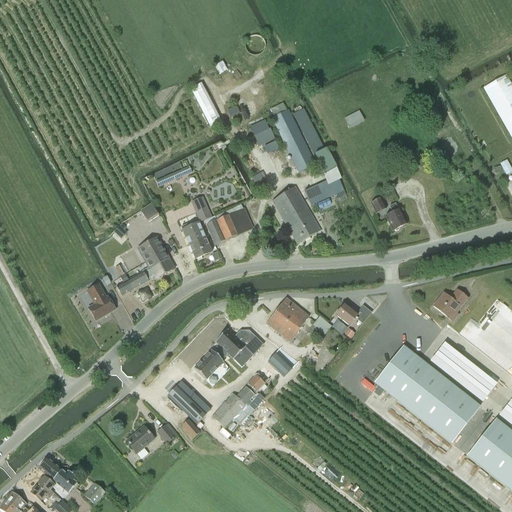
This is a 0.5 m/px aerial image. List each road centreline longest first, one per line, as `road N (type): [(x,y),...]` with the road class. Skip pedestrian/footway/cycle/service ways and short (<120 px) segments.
road 1 (tertiary): [(106,363),(175,297),(208,278),(256,266),(390,259)]
road 2 (unknown): [(400,314),(365,359),(365,395),(450,461),(507,385)]
road 3 (track): [(383,0),(505,228)]
road 4 (track): [(365,511),(284,450),(198,451),(177,430)]
road 5 (tertiary): [(0,454),(106,363)]
road 6 (tertiary): [(390,259),(511,226)]
